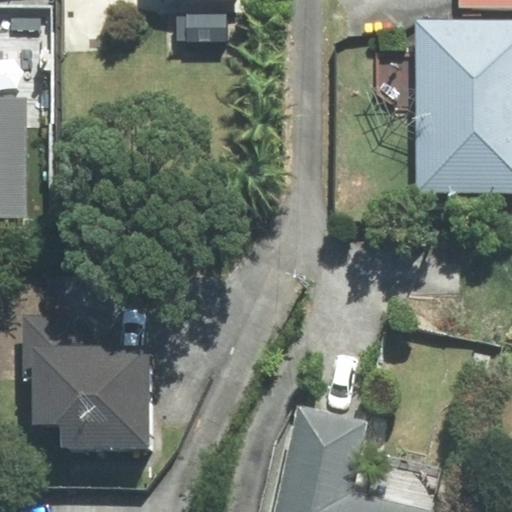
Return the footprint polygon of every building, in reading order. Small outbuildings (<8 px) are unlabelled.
[(511,0),(450,0),(450,15),(511,14),(511,0)] [(511,33),(422,35),(423,78),(401,79),(404,198),(425,198),(511,196),(511,33)] [(147,372),(96,370),(98,324),(31,321),(29,367),(25,454),(144,459),(147,372)] [(393,511),(343,500),(358,439),(290,423),(269,511),(393,511)] [(511,511),(511,462),(502,511),(511,511)]
